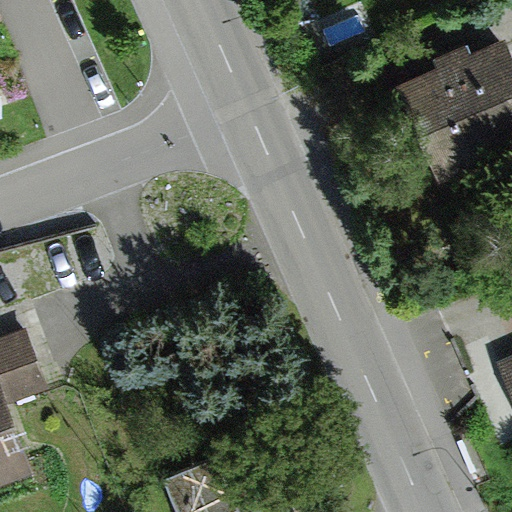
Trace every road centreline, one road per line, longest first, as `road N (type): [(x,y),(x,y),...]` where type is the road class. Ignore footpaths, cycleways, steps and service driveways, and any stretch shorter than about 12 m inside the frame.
road 1 (tertiary): [(198,0),(420,511)]
road 2 (unknown): [(360,375),(511,276)]
